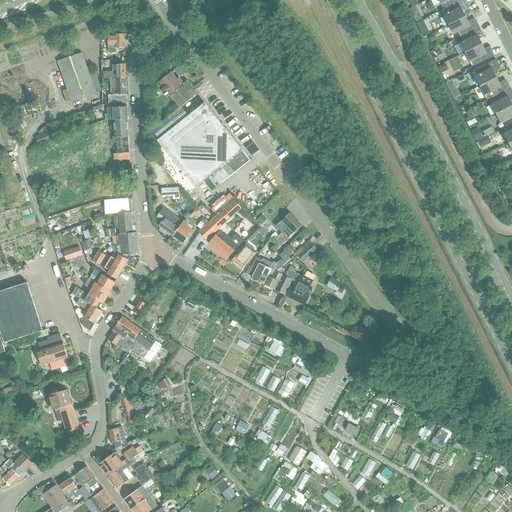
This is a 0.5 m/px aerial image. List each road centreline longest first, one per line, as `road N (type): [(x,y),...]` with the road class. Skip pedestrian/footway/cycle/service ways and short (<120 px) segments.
road 1 (residential): [(348,353),(362,361),(386,356),(394,331),(388,318),(178,28)]
road 2 (secondary): [(332,0),(511,357)]
road 3 (secondary): [(511,302),(359,0)]
road 4 (residential): [(97,349),(75,327),(22,152),(26,134),(49,117),(91,103)]
road 5 (residential): [(155,251),(146,231),(135,76),(178,28)]
road 6 (residential): [(348,353),(155,251)]
